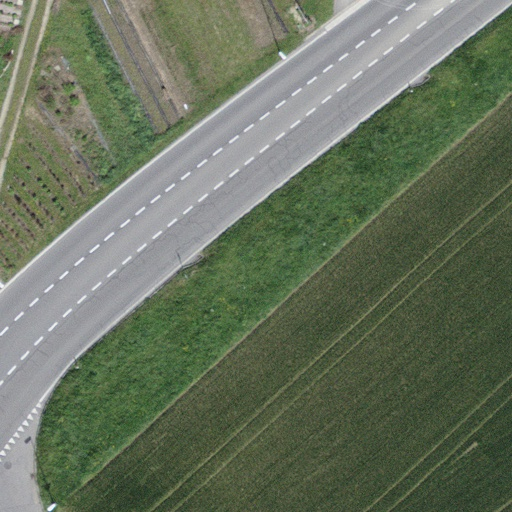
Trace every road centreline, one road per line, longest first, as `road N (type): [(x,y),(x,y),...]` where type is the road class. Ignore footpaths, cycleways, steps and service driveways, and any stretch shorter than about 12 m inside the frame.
road 1 (primary): [(419,0),(69,276),(0,351)]
road 2 (track): [(40,0),(0,138)]
